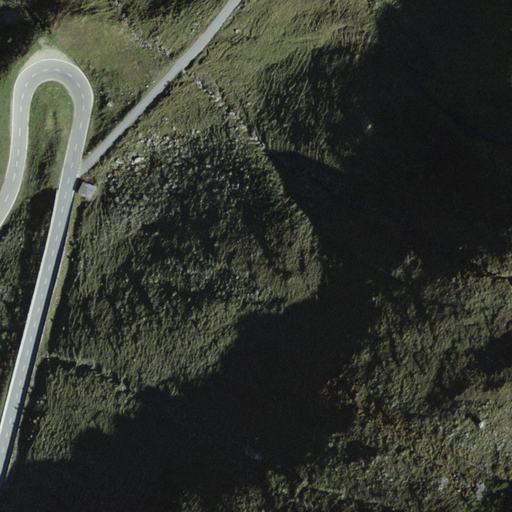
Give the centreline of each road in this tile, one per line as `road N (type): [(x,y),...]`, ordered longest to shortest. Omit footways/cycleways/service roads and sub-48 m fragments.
road 1 (secondary): [(0,461),(82,121),(73,78),(56,69),(34,74),(21,101),(13,181),(0,212)]
road 2 (track): [(69,178),(238,0)]
